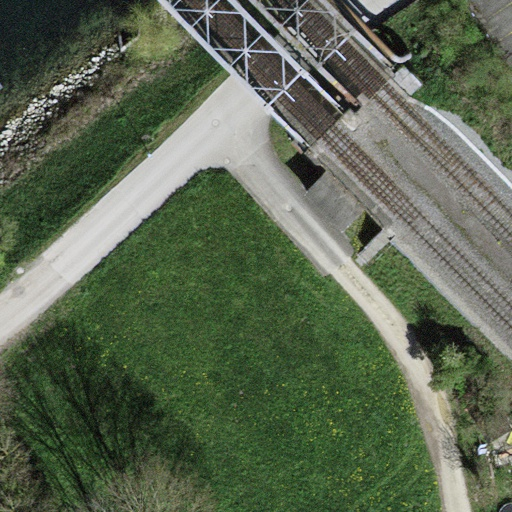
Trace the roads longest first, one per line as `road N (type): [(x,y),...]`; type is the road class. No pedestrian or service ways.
road 1 (residential): [(0,318),(220,141),(425,0)]
road 2 (track): [(220,141),(413,359),(450,447),(459,511)]
